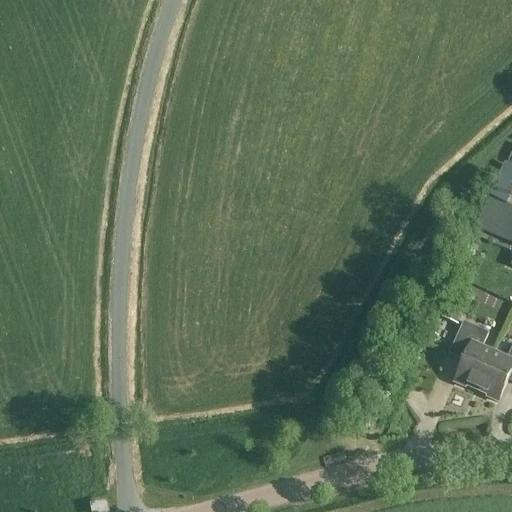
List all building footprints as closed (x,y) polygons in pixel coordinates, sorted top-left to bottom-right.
[(511,171),(507,170),(494,202),(507,207),(511,196),(511,171)] [(489,200),(475,229),(495,238),(500,226),(508,209),(489,200)] [(511,211),(508,209),(500,226),(495,238),(511,246),(511,211)] [(456,324),(468,299),(454,293),(443,317),(456,324)] [(477,392),(495,355),(483,350),(490,335),(465,324),(450,357),(465,363),(455,385),(466,390),(467,388),(477,392)] [(495,355),(477,392),(489,397),(487,400),(499,405),(509,383),(511,384),(511,352),(508,361),(495,355)]
